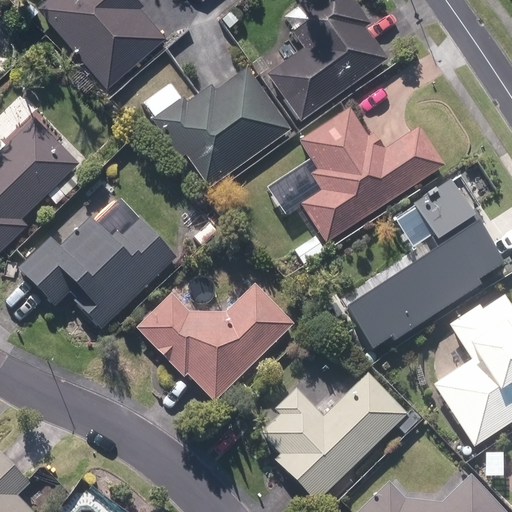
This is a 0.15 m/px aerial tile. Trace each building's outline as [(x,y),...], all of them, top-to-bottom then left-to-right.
[(48,0),(36,10),(106,91),(164,41),(139,12),(143,8),(135,0),(48,0)] [(267,80),(300,126),(386,64),(364,34),(370,29),(348,0),(311,0),(296,11),(308,27),(293,38),(304,53),(267,80)] [(20,11),(29,22),(37,15),(28,4),(20,11)] [(222,25),(229,33),(240,22),(233,15),(222,25)] [(185,159),(209,193),(290,135),(246,75),(215,97),(211,92),(186,109),(182,103),(152,125),(180,163),(185,159)] [(131,96),(138,106),(148,99),(140,88),(131,96)] [(301,209),(326,247),(443,171),(418,133),(383,156),(372,139),(366,142),(348,115),(299,146),(318,176),(311,180),(322,196),(301,209)] [(0,258),(27,232),(21,225),(56,191),(65,200),(83,182),(80,178),(75,173),(78,169),(34,123),(0,155),(0,258)] [(443,243),(348,303),(375,346),(394,334),(397,338),(486,282),(482,275),(507,258),(481,217),(480,217),(455,177),(416,202),(443,243)] [(67,299),(101,334),(175,263),(139,224),(121,241),(114,233),(106,240),(89,223),(58,253),(49,243),(17,274),(53,312),(67,299)] [(194,240),(202,248),(216,235),(209,227),(194,240)] [(303,253),(311,264),(322,256),(315,245),(303,253)] [(186,379),(214,407),(292,329),(253,290),(226,317),(188,317),(170,300),(134,335),(182,383),(186,379)] [(511,314),(502,300),(454,333),(474,362),(434,388),(474,449),(511,424),(511,314)] [(274,466),(315,508),(393,431),(399,438),(414,424),(406,416),(403,418),(366,380),(323,422),(296,394),(275,415),(280,420),(260,439),(280,459),(274,466)] [(0,511),(31,511),(16,497),(29,484),(0,454),(0,511)] [(497,511),(468,481),(442,507),(406,506),(388,487),(360,511),(497,511)]
